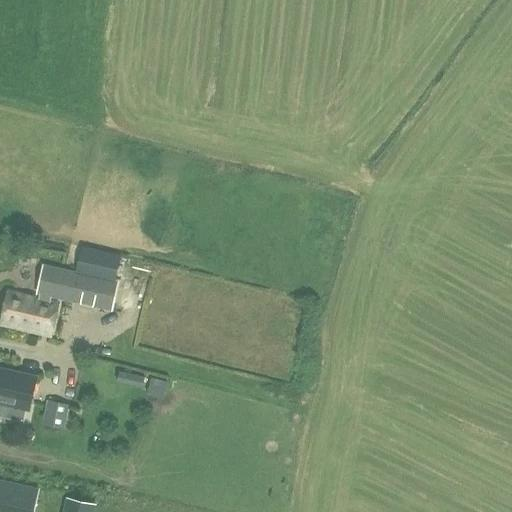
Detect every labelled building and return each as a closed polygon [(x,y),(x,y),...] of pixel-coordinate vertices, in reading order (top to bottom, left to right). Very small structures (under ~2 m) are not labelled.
[(43,294),(108,310),(121,257),(86,248),(78,280),(49,273),(43,294)] [(1,325),(52,336),(59,303),(9,292),(1,325)] [(0,403),(30,410),(37,378),(0,370),(0,403)] [(64,430),(70,406),(49,400),(43,425),(64,430)] [(20,511),(35,511),(40,492),(19,488),(14,511),(20,511)] [(94,511),(96,504),(71,499),(68,511),(94,511)]
